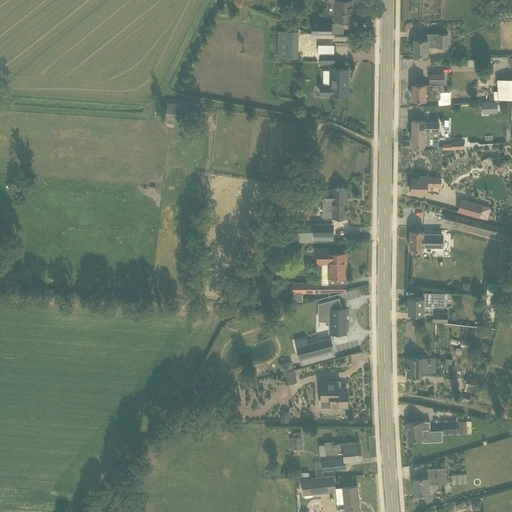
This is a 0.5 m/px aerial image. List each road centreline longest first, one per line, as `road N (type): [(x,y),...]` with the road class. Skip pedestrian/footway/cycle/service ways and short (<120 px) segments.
road 1 (track): [(80,511),(183,387),(322,127),(375,146)]
road 2 (secondary): [(393,511),(383,237),(387,0)]
road 3 (track): [(225,304),(0,294)]
road 4 (track): [(387,396),(511,422)]
